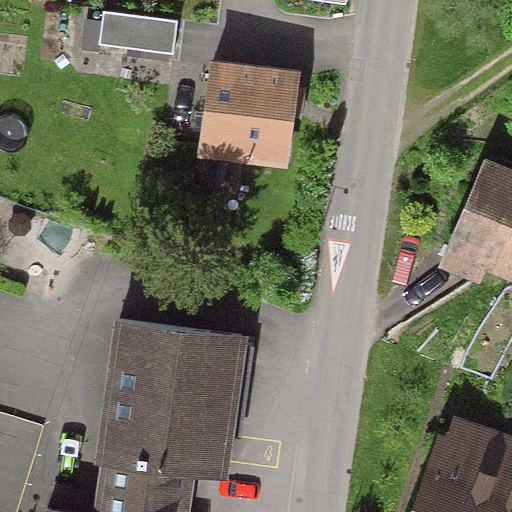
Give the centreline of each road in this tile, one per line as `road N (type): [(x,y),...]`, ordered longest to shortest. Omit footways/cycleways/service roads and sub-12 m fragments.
road 1 (tertiary): [(390,0),(322,511)]
road 2 (track): [(371,147),(511,59)]
